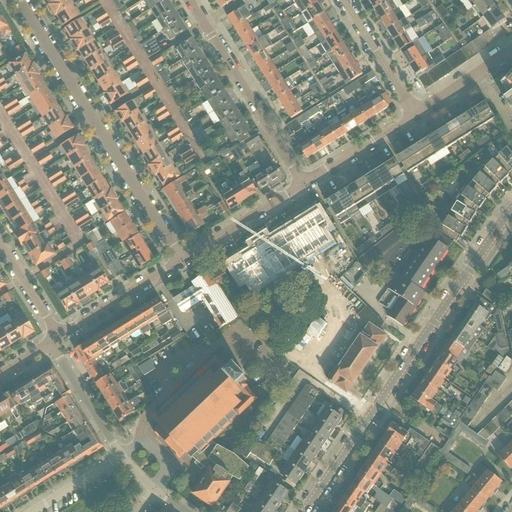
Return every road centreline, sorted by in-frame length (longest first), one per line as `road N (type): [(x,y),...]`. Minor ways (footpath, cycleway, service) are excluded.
road 1 (tertiary): [(305,511),(511,213)]
road 2 (residential): [(181,261),(15,0)]
road 3 (residential): [(302,184),(187,0)]
road 4 (residential): [(57,338),(181,261)]
road 5 (residential): [(181,261),(302,184)]
road 6 (residential): [(414,113),(342,0)]
road 7 (residential): [(302,184),(414,113)]
road 8 (residential): [(119,455),(48,344)]
